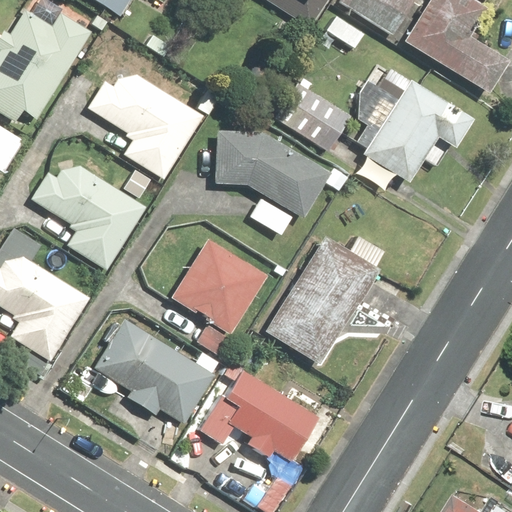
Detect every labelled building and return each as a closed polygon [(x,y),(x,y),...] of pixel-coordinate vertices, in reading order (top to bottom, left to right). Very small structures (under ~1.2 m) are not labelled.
[(130,0),(92,0),(121,16),(130,0)] [(258,0),(306,29),(323,0),(258,0)] [(416,1),(413,0),(339,0),(336,5),(390,40),(416,1)] [(485,98),(506,65),(464,39),(489,0),(430,0),(402,45),(485,98)] [(29,125),(84,35),(55,18),(47,30),(19,13),(4,38),(0,35),(0,120),(8,125),(13,115),(29,125)] [(365,37),(332,16),(320,34),(353,55),(365,37)] [(157,182),(196,117),(130,77),(111,82),(107,89),(99,84),(81,112),(121,136),(119,139),(126,144),(117,159),(157,182)] [(463,123),(399,85),(355,157),(401,185),(426,143),(444,153),(463,123)] [(349,121),(294,87),(273,120),(328,154),(349,121)] [(25,142),(0,125),(0,176),(1,177),(25,142)] [(294,222),(322,177),(255,137),(208,135),(206,187),(239,188),(294,222)] [(70,234),(61,248),(100,273),(140,211),(62,161),(49,181),(40,175),(24,201),(65,227),(63,230),(70,234)] [(309,370),(377,256),(348,239),(338,255),(313,240),(254,338),(309,370)] [(200,242),(162,301),(200,325),(188,344),(215,361),(227,342),(221,338),(258,279),(200,242)] [(81,291),(11,246),(0,263),(0,310),(14,320),(6,332),(40,354),(81,291)] [(204,374),(115,317),(84,365),(173,422),(204,374)] [(309,422),(231,372),(192,433),(215,448),(226,430),(243,441),(238,448),(259,462),(264,454),(281,465),(309,422)] [(464,511),(449,502),(443,511),(464,511)]
